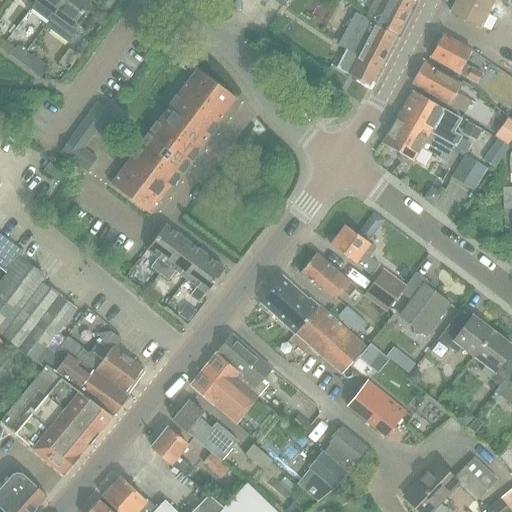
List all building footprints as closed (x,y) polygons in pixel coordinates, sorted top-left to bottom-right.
[(48,22),(63,0),(36,0),(30,9),(48,22)] [(77,29),(73,26),(91,0),(63,0),(48,22),(45,26),(68,43),(77,29)] [(375,23),(395,35),(413,1),(411,0),(374,0),(366,15),(375,23)] [(511,0),(455,0),(450,12),(482,28),(489,14),(486,13),(493,0),(511,0)] [(347,50),(337,68),(369,85),(395,35),(375,23),(354,12),(337,45),(347,50)] [(485,76),(481,74),(471,68),(472,67),(463,62),(470,50),(442,34),(440,37),(438,37),(434,43),(435,46),(429,56),(480,85),(485,76)] [(18,61),(25,51),(17,45),(10,55),(18,61)] [(25,51),(18,61),(27,67),(34,58),(25,51)] [(470,100),(465,98),(456,93),(461,83),(423,62),(411,83),(458,109),(464,112),(470,100)] [(150,213),(179,174),(236,98),(197,69),(110,184),(150,213)] [(410,91),(399,112),(430,130),(429,131),(455,146),(461,136),(439,123),(438,124),(435,122),(439,115),(442,116),(445,111),(410,91)] [(83,148),(110,111),(97,102),(60,151),(86,171),(96,158),(83,148)] [(455,147),(437,136),(429,132),(429,131),(430,130),(399,112),(392,123),(392,124),(381,143),(412,161),(420,147),(446,162),(455,147)] [(511,120),(507,117),(494,135),(506,145),(511,137),(511,120)] [(467,122),(461,133),(474,140),(480,129),(467,122)] [(508,147),(498,140),(484,160),(494,167),(508,147)] [(486,167),(465,154),(452,176),(473,189),(486,167)] [(48,163),(42,171),(61,184),(66,177),(48,163)] [(430,187),(422,198),(432,206),(440,195),(430,187)] [(511,187),(502,187),(502,209),(511,208),(511,187)] [(372,211),(366,219),(376,227),(383,219),(372,211)] [(159,274),(185,239),(165,224),(146,249),(157,257),(150,267),(159,274)] [(344,225),(330,245),(351,260),(371,275),(378,266),(365,257),(373,246),(344,225)] [(0,268),(6,273),(0,280),(0,334),(34,360),(41,352),(46,347),(45,346),(56,333),(55,333),(74,308),(57,295),(58,294),(41,281),(45,277),(19,257),(23,252),(0,234),(0,268)] [(186,279),(205,254),(185,239),(159,274),(168,280),(175,270),(186,279)] [(205,254),(186,279),(196,286),(189,296),(198,303),(224,268),(205,254)] [(348,295),(355,287),(315,254),(299,274),(333,301),(342,290),(348,295)] [(387,310),(405,286),(414,272),(412,271),(396,271),(391,277),(382,271),(365,295),(387,310)] [(423,334),(426,336),(450,304),(425,285),(428,281),(416,272),(401,293),(411,300),(400,316),(414,326),(415,335),(423,334)] [(340,371),(363,345),(309,298),(308,300),(281,276),(260,301),(294,333),(295,333),(340,371)] [(186,303),(179,313),(188,320),(196,310),(186,303)] [(357,332),(365,323),(346,307),(339,316),(357,332)] [(473,356),(493,331),(472,315),(470,318),(460,311),(438,339),(448,347),(456,354),(461,347),(473,356)] [(142,367),(115,347),(121,339),(110,331),(99,333),(99,338),(98,338),(96,340),(98,341),(90,352),(87,352),(67,336),(60,346),(59,347),(78,362),(75,365),(85,372),(89,368),(92,370),(92,371),(123,393),(142,367)] [(499,385),(511,368),(511,350),(511,349),(511,347),(511,345),(493,331),(473,356),(485,366),(481,371),(499,385)] [(278,374),(231,335),(231,334),(215,353),(262,392),(278,374)] [(438,339),(430,350),(440,358),(448,347),(438,339)] [(283,354),(289,352),(291,346),(287,342),(281,344),(279,349),(283,354)] [(369,342),(358,355),(377,370),(388,357),(386,356),(369,342)] [(34,360),(41,365),(43,367),(46,364),(65,379),(113,414),(128,396),(123,393),(92,371),(92,370),(89,368),(85,372),(75,365),(78,362),(59,347),(60,346),(60,345),(54,353),(46,347),(41,352),(34,360)] [(262,392),(215,353),(190,386),(206,399),(239,424),(257,400),(262,392)] [(407,359),(401,366),(408,372),(413,365),(407,359)] [(111,416),(113,414),(65,379),(46,364),(43,367),(30,384),(95,437),(98,432),(97,431),(110,416),(111,416)] [(414,368),(406,376),(415,384),(419,379),(419,372),(414,368)] [(511,368),(499,385),(495,392),(511,404),(511,368)] [(476,380),(468,394),(479,400),(487,385),(476,380)] [(347,406),(385,437),(405,412),(367,381),(347,406)] [(89,446),(95,438),(31,385),(16,403),(80,456),(81,455),(79,454),(88,445),(89,446)] [(188,400),(173,420),(222,459),(237,440),(215,423),(210,428),(198,418),(202,412),(188,400)] [(63,476),(80,456),(15,403),(0,421),(0,422),(63,474),(62,476),(63,476)] [(250,427),(261,411),(253,405),(242,421),(250,427)] [(463,406),(455,416),(464,424),(472,415),(463,406)] [(299,414),(290,424),(300,434),(309,423),(299,414)] [(472,420),(467,426),(475,432),(482,423),(474,417),(472,420)] [(187,445),(167,428),(151,448),(185,476),(192,468),(178,456),(187,445)] [(367,448),(342,428),(322,453),(346,473),(367,448)] [(264,469),(272,459),(252,443),(244,453),(264,469)] [(220,478),(228,468),(210,453),(202,463),(220,478)] [(346,473),(322,453),(308,469),(333,489),(346,473)] [(475,501),(487,488),(464,466),(453,478),(435,461),(403,496),(420,511),(430,511),(457,483),(475,501)] [(31,511),(46,496),(23,475),(22,474),(21,473),(19,472),(17,472),(16,472),(14,473),(13,473),(11,474),(10,475),(0,486),(0,508),(4,511),(31,511)] [(153,511),(156,510),(146,500),(145,501),(144,500),(143,500),(119,478),(101,497),(116,511),(153,511)] [(497,492),(508,506),(511,502),(511,480),(497,492)] [(278,511),(245,481),(222,506),(207,495),(190,511),(173,511),(163,502),(156,510),(153,511),(278,511)] [(511,511),(500,497),(484,510),(485,511),(511,511)] [(110,511),(98,501),(87,511),(110,511)] [(293,501),(284,509),(286,511),(297,511),(301,509),(293,501)]
